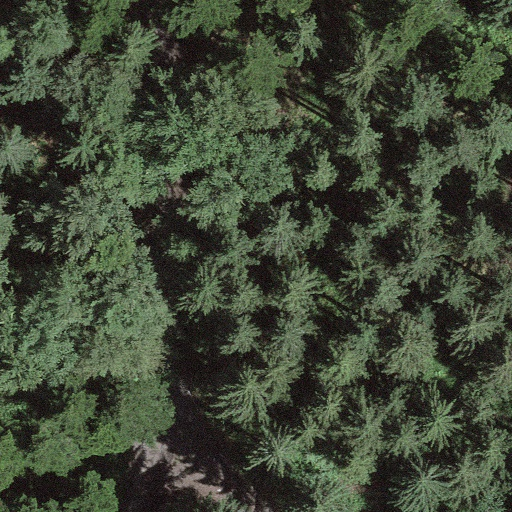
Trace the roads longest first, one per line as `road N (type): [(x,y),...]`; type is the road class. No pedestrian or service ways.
road 1 (track): [(168,511),(187,406),(139,0)]
road 2 (track): [(292,511),(187,406)]
